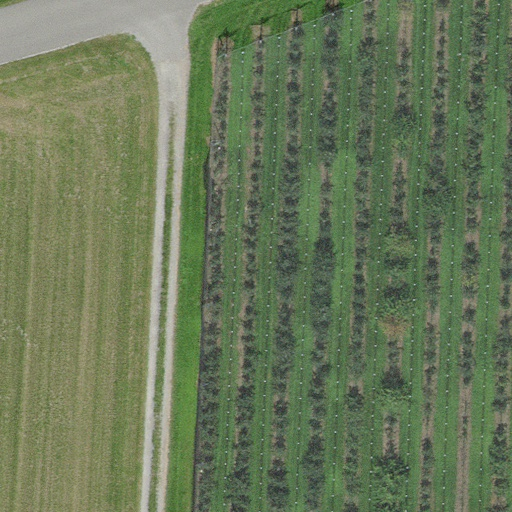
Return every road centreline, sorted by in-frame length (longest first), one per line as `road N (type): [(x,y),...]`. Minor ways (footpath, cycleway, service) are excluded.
road 1 (track): [(150,511),(173,0)]
road 2 (unclassified): [(134,0),(0,35)]
